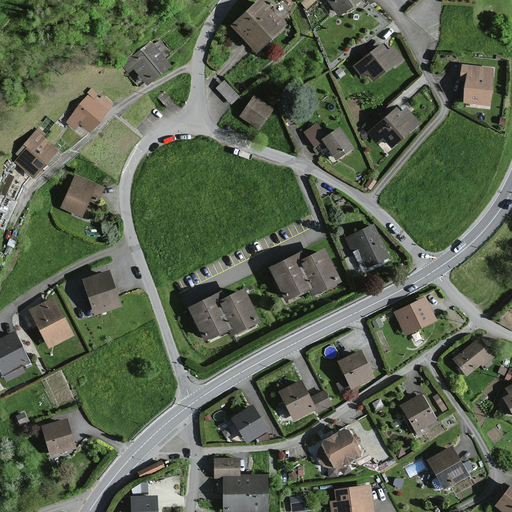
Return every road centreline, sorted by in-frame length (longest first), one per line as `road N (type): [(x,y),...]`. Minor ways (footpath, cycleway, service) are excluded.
road 1 (residential): [(198,117),(144,147),(125,193),(144,276),(193,402)]
road 2 (secondary): [(193,402),(433,271)]
road 3 (residential): [(427,357),(299,437),(196,449)]
road 4 (residential): [(380,0),(443,109),(367,205)]
road 5 (residential): [(26,191),(116,107),(198,66)]
road 6 (tertiary): [(198,117),(226,139),(299,165),(367,205)]
road 7 (residential): [(456,511),(484,494),(493,472),(427,357)]
